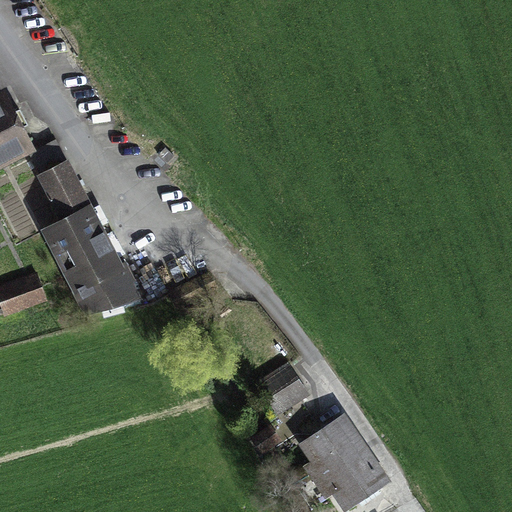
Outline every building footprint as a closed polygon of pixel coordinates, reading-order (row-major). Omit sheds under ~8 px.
[(0,98),(0,162),(26,148),(0,98)] [(59,218),(40,227),(80,311),(127,289),(64,157),(36,170),(59,218)] [(179,306),(217,286),(210,273),(172,293),(179,306)] [(0,287),(0,311),(1,314),(40,299),(32,276),(0,287)] [(251,384),(271,414),(302,393),(282,364),(251,384)] [(377,482),(335,416),(290,445),(332,510),(377,482)]
